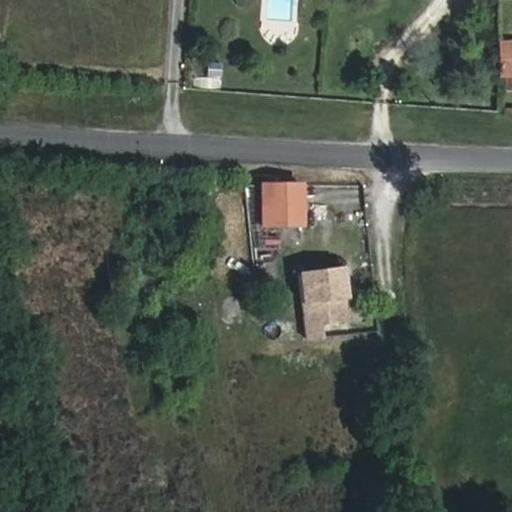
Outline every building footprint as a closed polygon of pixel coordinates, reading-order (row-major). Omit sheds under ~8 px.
[(289,26),(291,0),(266,0),(265,24),(289,26)] [(494,79),(511,78),(511,40),(495,40),(494,79)] [(302,225),(301,185),(260,185),(260,192),(261,210),(261,226),(302,225)] [(243,209),(243,192),(206,191),(205,218),(244,219),(243,209)] [(261,210),(260,192),(243,192),(243,209),(261,210)] [(344,226),(363,223),(361,210),(341,214),(344,226)] [(348,320),(341,267),(297,274),(305,339),(320,337),(318,324),(348,320)]
